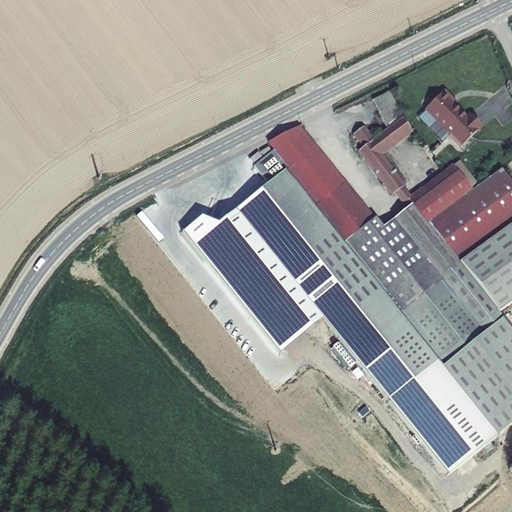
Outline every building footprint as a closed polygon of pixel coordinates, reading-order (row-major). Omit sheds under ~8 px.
[(401,116),(387,90),(372,99),(388,126),(374,137),(364,123),(353,131),(363,145),(358,149),(393,195),(397,192),(404,200),(402,202),(407,208),(383,227),(299,125),(267,142),(287,168),(262,188),(234,211),(321,320),(339,342),(331,349),(341,361),(349,355),(388,403),(441,360),(502,312),(511,303),(511,191),(496,171),(483,181),(470,165),(464,170),(456,160),(413,195),(381,152),(413,127),(403,115),(401,116)] [(446,100),(437,92),(420,111),(446,135),(443,138),(455,150),(478,125),(465,114),(462,117),(449,105),(448,106),(444,102),(446,100)] [(321,320),(234,211),(191,245),(279,356),(321,320)] [(511,425),(511,324),(502,312),(441,360),(503,433),(511,425)] [(475,455),(503,433),(441,360),(388,403),(447,477),(475,455)]
